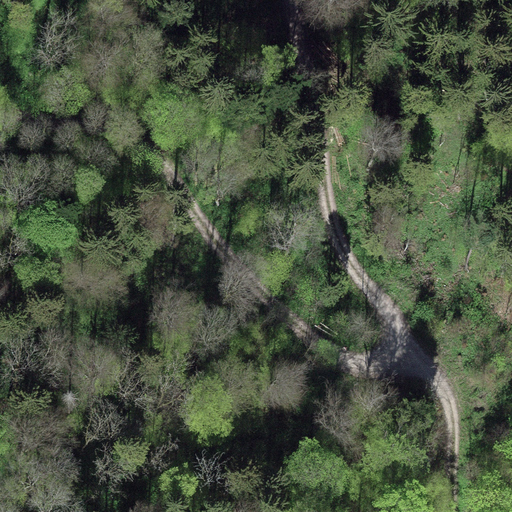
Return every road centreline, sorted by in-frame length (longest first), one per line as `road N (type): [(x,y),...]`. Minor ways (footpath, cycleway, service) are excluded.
road 1 (track): [(454,511),(451,384),(434,365),(400,352),(397,328),(339,251),(290,0)]
road 2 (track): [(0,108),(38,121),(100,125),(146,145),(213,239),(315,338),(364,367),(380,367),(400,352)]
